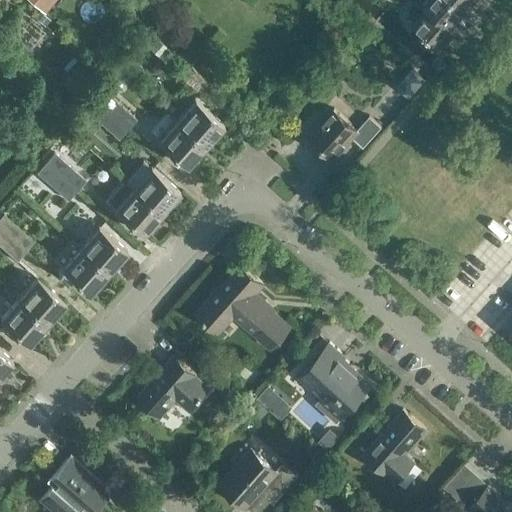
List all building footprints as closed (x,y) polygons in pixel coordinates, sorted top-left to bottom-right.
[(30,0),(41,9),(49,0),(30,0)] [(463,10),(452,0),(423,0),(421,2),(426,6),(426,5),(465,40),(473,32),(457,17),(463,10)] [(484,0),(452,0),(463,10),(470,2),(482,12),(489,4),(484,0)] [(426,5),(426,6),(411,22),(439,47),(446,38),(457,49),(465,40),(426,5)] [(168,64),(176,55),(157,38),(148,47),(168,64)] [(431,62),(426,66),(434,74),(438,69),(431,62)] [(209,103),(218,93),(187,64),(177,74),(209,103)] [(411,70),(395,89),(409,100),(424,82),(411,70)] [(136,119),(105,91),(102,88),(92,98),(96,101),(95,101),(127,129),(136,119)] [(195,100),(176,120),(204,146),(223,126),(195,100)] [(127,129),(95,101),(87,110),(118,138),(127,129)] [(362,146),(381,124),(369,114),(357,128),(333,107),(308,136),(332,157),(350,136),(362,146)] [(186,166),(204,146),(176,120),(158,140),(186,166)] [(68,129),(62,136),(69,142),(76,136),(68,129)] [(77,191),(86,181),(54,153),(45,163),(77,191)] [(180,192),(151,166),(143,160),(125,180),(132,187),(161,213),(180,192)] [(77,191),(45,163),(37,172),(68,201),(77,191)] [(161,213),(132,187),(125,180),(123,179),(105,199),(114,208),(143,234),(161,213)] [(0,227),(25,250),(34,240),(0,209),(0,227)] [(98,226),(80,246),(109,272),(127,251),(98,226)] [(0,245),(16,260),(25,250),(0,227),(0,245)] [(53,259),(62,267),(90,292),(109,272),(80,246),(72,239),(53,259)] [(270,346),(288,325),(251,291),(261,281),(241,262),(197,311),(217,329),(232,312),(270,346)] [(37,276),(18,297),(46,322),(64,301),(37,276)] [(0,317),(27,342),(46,322),(18,297),(0,316),(0,317)] [(336,421),(370,384),(341,358),(345,354),(329,340),(299,373),(313,385),(321,376),(331,385),(316,402),(336,421)] [(0,372),(12,360),(0,349),(0,372)] [(187,408),(207,384),(173,354),(136,395),(158,415),(174,397),(187,408)] [(266,386),(259,396),(282,413),(289,404),(266,386)] [(406,451),(426,429),(402,408),(362,453),(386,474),(395,482),(413,461),(415,459),(406,451)] [(255,511),(257,511),(292,474),(281,464),(275,471),(250,449),(220,483),(246,506),(247,505),(255,511)] [(63,470),(40,496),(56,510),(53,511),(85,511),(86,511),(80,506),(91,494),(99,502),(110,489),(71,454),(59,466),(63,470)] [(463,511),(468,507),(473,511),(511,511),(511,505),(487,483),(475,497),(465,488),(446,509),(449,511),(463,511)]
